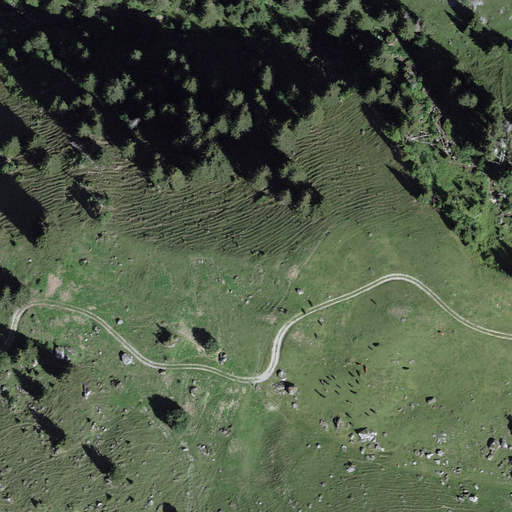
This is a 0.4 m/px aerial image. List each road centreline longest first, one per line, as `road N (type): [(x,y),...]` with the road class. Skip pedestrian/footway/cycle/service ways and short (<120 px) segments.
road 1 (track): [(511,337),(468,324),(413,280),(385,279),(290,323),(272,370),(257,380)]
road 2 (track): [(257,380),(153,365),(89,315),(39,304),(18,315),(0,353)]
